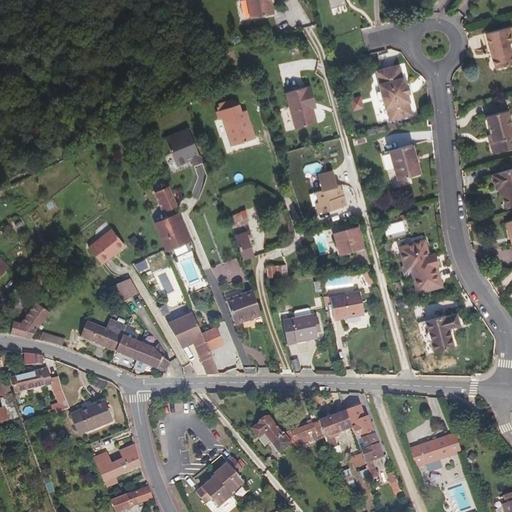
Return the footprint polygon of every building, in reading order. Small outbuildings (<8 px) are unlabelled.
[(246,0),(250,18),(273,14),(271,3),(270,0),(246,0)] [(509,28),(487,33),(491,49),(493,48),(495,57),(493,57),(496,69),(511,64),(511,39),(510,34),(509,28)] [(336,62),(328,64),(330,72),(336,70),(337,69),(336,62)] [(404,77),(403,77),(399,65),(377,71),(380,84),(379,84),(386,109),(387,108),(390,121),(413,115),(410,102),(411,102),(408,94),(410,93),(408,85),(406,85),(404,77)] [(315,104),(310,86),(285,93),(295,129),(317,123),(312,105),(315,104)] [(347,99),(351,111),(363,107),(359,95),(347,99)] [(232,101),(218,106),(219,111),(233,106),(232,101)] [(256,139),(246,110),(242,112),(239,104),(233,106),(219,111),(217,111),(219,119),(222,118),(231,146),(256,139)] [(486,116),(491,135),(493,141),(490,142),(493,154),(511,148),(511,136),(511,120),(511,116),(509,116),(508,111),(486,116)] [(202,163),(188,129),(165,139),(177,167),(191,161),(193,166),(202,163)] [(421,174),(413,145),(390,151),(398,180),(421,174)] [(319,162),(303,165),(305,174),(321,171),(319,162)] [(497,190),(498,190),(501,189),(503,195),(507,207),(511,205),(511,169),(493,175),(497,190)] [(322,190),(316,191),(320,205),(316,206),(318,213),(347,206),(344,195),(342,195),(340,185),(337,185),(333,171),(318,175),(322,190)] [(176,206),(168,187),(155,192),(163,211),(176,206)] [(236,236),(244,259),(255,255),(250,241),(252,240),(249,231),(247,232),(243,222),(248,220),(245,211),(230,218),(233,225),(236,236)] [(190,240),(179,213),(156,223),(167,250),(190,240)] [(358,226),(334,234),(341,254),(364,247),(358,226)] [(125,244),(112,229),(88,247),(102,265),(114,255),(113,254),(125,244)] [(321,241),(318,241),(318,252),(326,252),(325,232),(321,233),(321,241)] [(415,246),(400,251),(404,267),(411,273),(412,276),(417,294),(439,288),(438,282),(441,281),(437,266),(433,267),(430,255),(425,240),(414,243),(415,246)] [(435,254),(430,255),(433,267),(437,266),(438,266),(435,254)] [(0,257),(0,262),(7,270),(9,268),(0,257)] [(133,265),(137,273),(147,268),(143,260),(133,265)] [(287,265),(267,267),(268,278),(288,276),(287,265)] [(411,273),(404,267),(402,267),(404,275),(407,278),(412,276),(411,273)] [(373,283),(368,273),(366,272),(362,272),(369,285),(373,283)] [(138,293),(130,279),(108,288),(121,304),(138,293)] [(254,296),(253,291),(226,300),(233,321),(249,315),(251,319),(261,316),(254,296)] [(360,293),(330,299),(334,321),(364,315),(360,293)] [(50,312),(35,302),(21,322),(13,320),(11,333),(31,338),(50,312)] [(165,305),(156,308),(160,316),(168,312),(165,305)] [(294,317),(311,314),(310,308),(293,311),(294,317)] [(446,316),(426,321),(435,352),(454,347),(449,329),(460,326),(457,313),(446,316)] [(218,374),(209,351),(224,345),(217,328),(202,334),(194,315),(169,326),(183,350),(194,344),(208,374),(218,374)] [(249,315),(233,321),(235,325),(251,319),(249,315)] [(312,315),(279,322),(284,346),(317,339),(312,315)] [(87,321),(81,337),(116,351),(126,328),(127,326),(110,319),(106,329),(87,321)] [(126,328),(116,351),(137,360),(144,343),(134,340),(137,333),(126,328)] [(65,339),(41,332),(39,339),(63,346),(65,339)] [(137,360),(133,368),(144,372),(147,364),(157,368),(164,371),(171,364),(159,343),(154,348),(144,343),(137,360)] [(0,350),(0,380),(0,381),(0,397),(1,398),(3,406),(6,421),(20,418),(17,407),(11,392),(5,378),(0,350)] [(35,355),(24,353),(25,365),(43,364),(43,356),(35,355)] [(41,370),(10,378),(15,393),(52,384),(54,391),(59,404),(51,406),(53,413),(69,408),(62,389),(59,376),(51,378),(47,368),(41,370)] [(227,404),(217,393),(207,393),(220,409),(227,404)] [(113,421),(104,400),(70,414),(79,435),(113,421)] [(188,402),(168,402),(168,413),(188,413),(188,402)] [(358,404),(344,409),(345,410),(351,428),(355,437),(371,479),(377,477),(371,461),(383,457),(370,425),(368,425),(365,417),(364,418),(358,404)] [(351,428),(345,410),(319,420),(319,421),(325,437),(329,448),(337,445),(334,438),(338,437),(336,433),(351,428)] [(268,416),(252,429),(265,446),(271,442),(279,452),(291,442),(284,434),(283,432),(281,433),(268,416)] [(325,437),(319,421),(312,424),(312,423),(292,431),(296,440),(298,446),(313,440),(311,435),(315,433),(318,440),(325,437)] [(296,440),(292,431),(284,434),(291,442),(296,440)] [(455,433),(420,445),(426,464),(440,460),(461,453),(455,433)] [(140,466),(135,445),(120,451),(123,459),(111,464),(106,453),(94,458),(106,487),(119,482),(116,476),(140,466)] [(417,467),(426,464),(420,445),(411,448),(417,467)] [(342,461),(339,454),(332,457),(334,463),(342,461)] [(231,494),(244,482),(237,474),(243,469),(233,458),(213,474),(215,476),(196,492),(206,504),(212,499),(218,507),(232,496),(231,494)] [(275,465),(269,458),(264,462),(270,469),(275,465)] [(440,460),(426,464),(428,471),(430,472),(441,468),(442,466),(440,460)] [(357,490),(349,469),(338,473),(346,494),(357,490)] [(396,480),(393,472),(387,475),(391,482),(396,480)] [(148,486),(111,500),(115,511),(117,511),(132,506),(131,506),(153,498),(148,486)] [(511,511),(511,500),(510,501),(507,494),(503,495),(505,503),(502,504),(503,507),(504,511),(511,511)]
